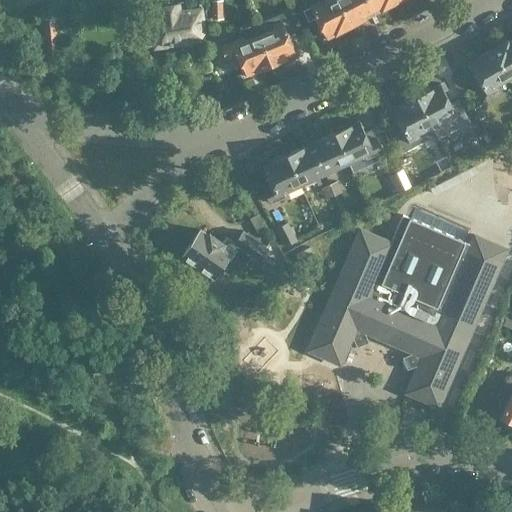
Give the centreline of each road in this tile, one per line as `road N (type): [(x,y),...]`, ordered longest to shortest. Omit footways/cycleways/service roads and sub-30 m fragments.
road 1 (residential): [(214,142),(490,0)]
road 2 (residential): [(222,511),(108,245)]
road 3 (residential): [(278,511),(425,456),(511,455)]
road 4 (residential): [(214,142),(36,129)]
road 5 (residential): [(108,245),(145,193),(214,142)]
road 6 (residential): [(108,245),(36,129)]
